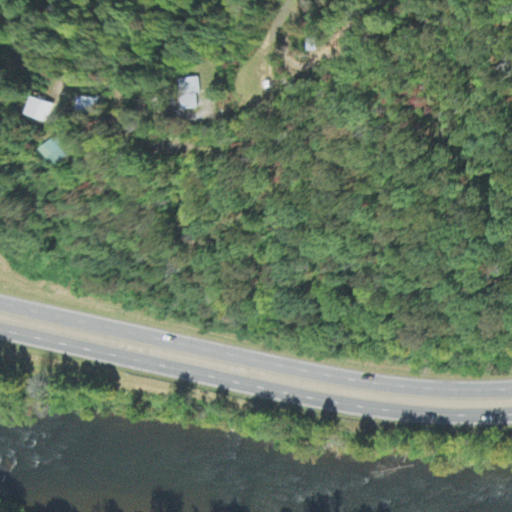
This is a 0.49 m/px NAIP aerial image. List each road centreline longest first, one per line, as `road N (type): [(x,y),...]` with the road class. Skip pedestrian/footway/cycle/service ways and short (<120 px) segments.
road 1 (trunk): [(0,328),(327,400),(403,411),(511,410)]
road 2 (trunk): [(511,386),(361,379),(0,301)]
